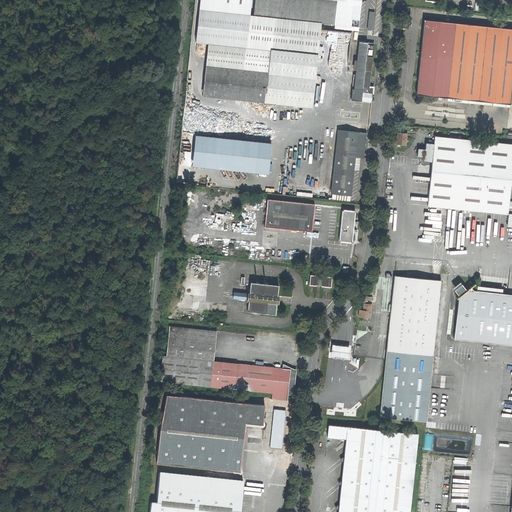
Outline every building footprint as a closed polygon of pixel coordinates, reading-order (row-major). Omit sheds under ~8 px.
[(209,43),(247,47),(250,15),(251,0),(201,0),(197,42),(209,43)] [(256,0),(254,15),(322,22),(359,26),(362,0),(256,0)] [(316,77),(322,22),(254,15),(250,15),(247,47),(209,43),(207,65),(316,77)] [(511,87),(511,28),(424,19),(420,58),(417,93),(453,97),(455,100),(465,96),(468,102),(477,97),(480,103),(490,98),(493,104),(502,99),(506,106),(510,102),(511,87)] [(375,43),(360,41),(354,100),(369,101),(369,98),(373,98),(373,95),(373,93),(370,92),(370,87),(375,43)] [(203,95),(313,107),(316,77),(207,65),(203,95)] [(339,129),(331,193),(351,195),(356,156),(364,158),(367,132),(339,129)] [(408,132),(398,132),(397,144),(407,145),(408,132)] [(193,166),(269,174),(272,142),(196,134),(193,166)] [(426,149),(419,149),(419,156),(423,157),(423,160),(432,161),(429,196),(428,206),(508,213),(509,206),(511,173),(511,143),(435,136),(434,143),(427,143),(426,149)] [(180,240),(190,243),(201,193),(191,191),(180,240)] [(313,231),(315,203),(268,199),(265,226),(313,231)] [(339,241),(352,242),(353,235),(353,230),(356,231),(357,228),(354,227),(354,222),(357,222),(358,219),(355,219),(356,209),(343,207),(339,241)] [(230,249),(234,250),(235,242),(223,241),(223,244),(230,245),(230,249)] [(315,259),(337,261),(338,252),(330,250),(331,248),(324,247),(323,250),(316,249),(315,259)] [(312,273),(310,284),(316,285),(317,284),(322,284),(323,285),(331,286),(332,276),(324,274),(323,276),(319,275),(318,274),(312,273)] [(386,350),(433,355),(441,279),(394,275),(391,303),(389,303),(388,308),(388,312),(390,312),(386,350)] [(248,310),(276,313),(277,303),(278,303),(279,298),(279,295),(278,294),(279,284),(251,281),(250,292),(249,292),(248,300),(250,300),(248,310)] [(453,288),(460,297),(467,291),(460,282),(456,285),(453,288)] [(511,345),(511,294),(474,290),(471,288),(467,291),(460,297),(458,297),(454,338),(511,345)] [(234,291),(234,298),(247,299),(248,292),(234,291)] [(369,317),(370,309),(363,309),(359,309),(358,316),(369,317)] [(272,399),(287,400),(288,393),(293,394),(294,392),(295,386),(293,386),(294,377),(295,367),(290,366),(283,364),(283,367),(239,363),(238,362),(214,360),(217,329),(170,325),(167,356),(163,355),(160,380),(273,392),(272,399)] [(426,420),(433,355),(386,350),(384,370),(379,416),(426,420)] [(157,462),(241,470),(246,422),(263,423),(265,404),(167,395),(161,422),(160,429),(157,462)] [(274,416),(270,448),(282,449),(283,439),(286,410),(274,408),(275,405),(267,405),(266,415),(274,416)] [(409,511),(418,432),(329,424),(327,436),(346,438),(349,442),(345,445),(344,455),(347,459),(344,462),(342,479),(345,483),(341,486),(340,496),(339,503),(342,507),(339,510),(338,511),(409,511)] [(240,511),(243,481),(160,473),(156,503),(150,503),(149,511),(240,511)]
